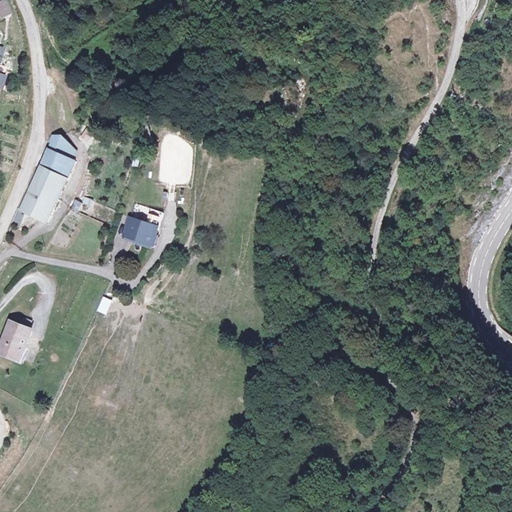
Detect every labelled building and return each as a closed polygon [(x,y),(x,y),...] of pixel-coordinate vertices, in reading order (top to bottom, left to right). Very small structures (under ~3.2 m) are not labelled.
[(85,140),(92,134),(86,127),(79,133),(85,140)] [(54,133),(19,208),(45,221),(74,158),(71,156),(73,152),(63,147),(65,137),(60,134),(54,133)] [(15,210),(13,223),(20,224),(22,212),(15,210)] [(128,219),(124,236),(152,242),(156,225),(128,219)] [(9,320),(0,352),(21,358),(30,326),(9,320)]
